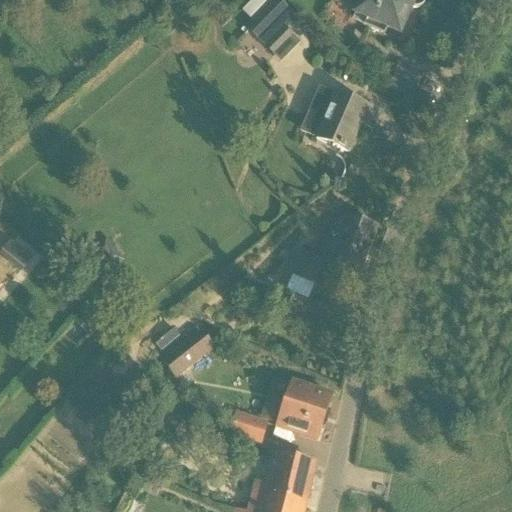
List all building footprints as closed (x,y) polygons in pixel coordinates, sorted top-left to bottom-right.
[(298,19),(277,0),(273,0),(267,6),(245,29),(275,57),(286,45),(290,49),(298,41),(287,30),(298,19)] [(362,0),(353,21),(386,37),(388,32),(400,37),(412,10),(417,11),(422,9),(425,5),(426,0),(425,0),(362,0)] [(424,75),(407,66),(402,63),(398,71),(387,66),(385,70),(396,75),(389,88),(411,100),(424,75)] [(372,129),(379,114),(319,88),(312,103),(330,110),(317,141),(349,154),(361,125),(372,129)] [(361,277),(378,231),(347,220),(338,245),(320,238),(316,250),(304,246),(293,277),(295,277),(308,284),(318,288),(329,266),(361,277)] [(109,273),(125,261),(108,239),(92,251),(109,273)] [(201,331),(175,351),(189,370),(216,350),(201,331)] [(174,334),(155,348),(160,354),(179,340),(174,334)] [(317,442),(332,397),(292,384),(277,429),(317,442)] [(261,443),(266,425),(235,415),(229,433),(261,443)] [(174,442),(179,429),(148,417),(143,429),(174,442)] [(304,511),(316,467),(274,456),(260,511),(240,511),(236,511),(304,511)]
